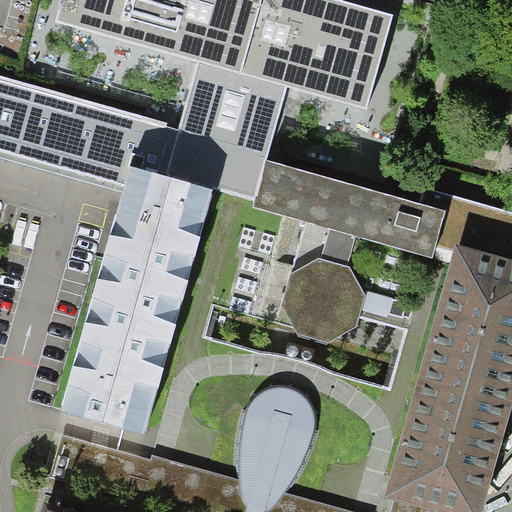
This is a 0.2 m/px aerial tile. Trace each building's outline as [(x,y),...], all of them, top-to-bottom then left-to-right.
[(64,0),(56,30),(196,69),(285,90),(367,113),(393,22),(315,0),(64,0)] [(511,215),(269,148),(285,90),(196,69),(178,133),(0,82),(0,154),(97,181),(126,190),(60,421),(144,445),(213,199),(206,197),(208,191),(258,205),(255,216),(325,235),(353,243),(433,266),(437,250),(454,255),(511,271),(511,215)] [(353,243),(325,235),(321,260),(288,280),(280,305),(297,341),(328,349),(354,330),(364,297),(349,269),(353,243)] [(511,271),(454,255),(383,504),(392,506),(413,511),(474,511),(505,404),(511,378),(511,271)] [(348,511),(283,494),(305,456),(312,433),(313,413),(306,401),(293,391),(278,388),(259,395),(247,413),(239,442),(238,480),(151,457),(150,463),(59,437),(47,479),(165,511),(413,511),(392,506),(390,511),(348,511)]
